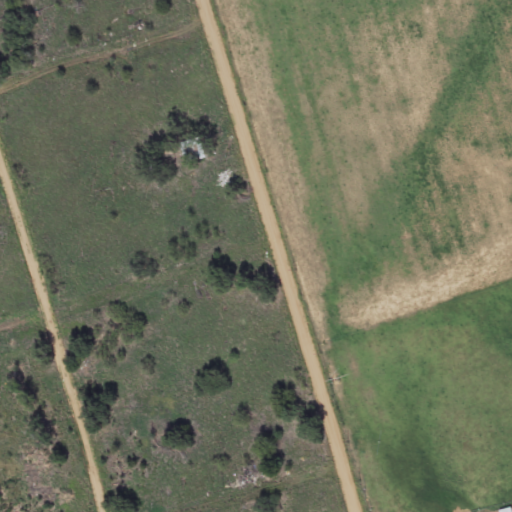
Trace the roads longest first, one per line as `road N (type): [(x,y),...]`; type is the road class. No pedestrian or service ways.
road 1 (residential): [(355,511),(208,0)]
road 2 (residential): [(106,511),(0,160)]
